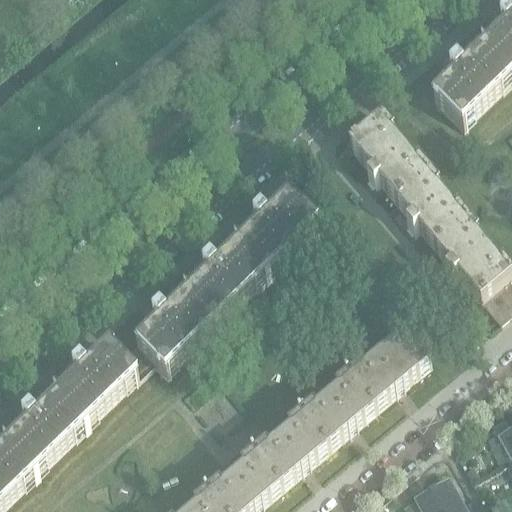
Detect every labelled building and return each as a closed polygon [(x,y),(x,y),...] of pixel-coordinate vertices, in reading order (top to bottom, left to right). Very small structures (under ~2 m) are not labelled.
[(511,26),(511,27),(511,26),(511,25),(510,23),(502,31),(503,33),(504,32),(505,33),(505,34),(507,36),(485,56),(511,84),(511,26)] [(475,124),(489,111),(511,89),(511,84),(485,56),(464,77),(462,75),(461,76),(460,74),(461,74),(459,72),(451,80),(453,81),(454,81),(455,82),(454,83),(456,85),(434,106),(436,108),(435,109),(439,113),(440,112),(464,137),(467,134),(466,132),(475,124)] [(397,209),(431,181),(428,178),(425,182),(384,133),(387,130),(384,126),(357,149),(357,148),(353,151),(353,152),(351,154),(374,181),(368,186),(375,194),(381,190),(397,209)] [(436,256),(470,228),(467,225),(464,229),(437,197),(429,187),(433,184),(431,181),(397,209),(413,228),(407,233),(415,241),(420,237),(436,256)] [(320,236),(296,211),(297,210),(293,206),(292,207),(290,205),(268,226),(266,224),(265,225),(264,224),(265,223),(263,221),(255,229),(257,231),(258,230),(259,231),(258,232),(260,234),(239,255),(269,286),(272,284),(270,282),(315,237),(317,239),(320,236)] [(511,280),(509,283),(468,234),(472,231),(470,228),(436,256),(452,275),(447,280),(454,288),(459,284),(482,311),(483,310),(494,301),(504,293),(511,286),(511,280)] [(269,286),(239,255),(218,275),(216,273),(215,274),(214,273),(214,272),(213,270),(205,278),(206,280),(207,279),(209,280),(208,281),(210,283),(188,304),(219,335),(221,332),(220,331),(256,295),(265,287),(267,288),(269,286)] [(511,301),(504,293),(494,301),(511,321),(511,320),(511,301)] [(511,322),(511,321),(494,301),(483,310),(501,331),(502,331),(501,330),(511,322),(511,323),(511,322)] [(219,335),(188,304),(167,324),(165,322),(164,323),(163,322),(164,321),(162,319),(154,327),(156,329),(157,328),(158,329),(157,330),(159,332),(137,353),(155,372),(161,377),(159,378),(162,380),(163,379),(168,384),(171,381),(169,380),(215,336),(216,337),(219,335)] [(430,370),(431,369),(428,365),(427,366),(404,339),(401,342),(404,346),(355,387),(352,383),(349,385),(377,419),(396,403),(397,403),(401,400),(405,396),(405,395),(432,373),(430,370)] [(137,353),(138,354),(122,369),(140,387),(155,372),(137,353)] [(140,387),(122,369),(115,362),(116,361),(113,357),(112,358),(109,356),(88,377),(86,375),(85,376),(83,374),(84,374),(83,372),(75,380),(76,381),(77,381),(78,382),(78,383),(80,385),(58,405),(89,437),(91,434),(89,433),(135,388),(137,390),(140,387)] [(377,419),(349,385),(346,387),(350,391),(318,418),(308,426),(305,422),(302,424),(330,458),(349,442),(350,442),(358,435),(377,419)] [(89,437),(58,405),(37,426),(35,424),(34,425),(33,423),(34,423),(32,421),(24,429),(26,430),(27,430),(28,431),(27,432),(29,434),(8,454),(38,486),(41,483),(39,482),(62,459),(84,437),(86,439),(89,437)] [(330,458),(302,424),(299,427),(303,430),(261,465),(258,461),(255,464),(283,497),(302,481),(303,482),(311,475),(311,474),(330,458)] [(511,439),(511,440),(505,428),(495,434),(511,465),(511,439)] [(475,458),(470,451),(463,456),(468,463),(475,458)] [(38,486),(8,454),(0,461),(0,511),(7,511),(34,486),(36,488),(38,486)] [(265,511),(283,497),(255,464),(252,466),(256,470),(224,496),(214,504),(211,500),(208,503),(215,511),(265,511)] [(480,485),(474,473),(467,477),(473,489),(480,485)] [(460,511),(461,511),(455,501),(449,490),(410,511),(460,511)] [(496,502),(492,494),(483,500),(487,508),(496,502)] [(215,511),(208,503),(206,505),(209,509),(204,511),(215,511)]
